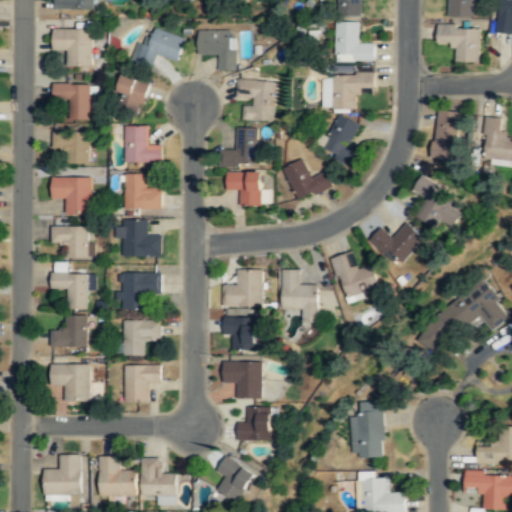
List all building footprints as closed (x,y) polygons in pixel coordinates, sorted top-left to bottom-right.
[(95,0),(55,0),(55,10),(95,10),(95,0)] [(362,0),(338,0),(338,17),(362,17),(362,0)] [(473,0),(448,0),(448,16),(473,16),(473,0)] [(511,0),(498,0),(495,31),(511,32),(511,0)] [(360,22),(336,22),(335,61),(374,61),(374,42),(359,42),(360,22)] [(479,27),(438,27),(438,43),(455,43),(454,60),(479,61),(479,27)] [(179,61),(186,37),(154,28),(149,46),(138,42),(132,62),(154,68),(158,55),(179,61)] [(54,51),(68,51),(68,66),(93,66),(93,30),(54,30),(54,51)] [(199,55),(219,55),(219,70),(236,70),(236,31),(199,31),(199,55)] [(375,90),(374,74),(331,75),(331,97),(326,97),(327,109),(357,108),(356,91),(375,90)] [(115,105),(142,113),(152,84),(124,75),(115,105)] [(275,122),(276,81),(238,80),(238,99),(254,99),(254,106),(243,106),(243,121),(275,122)] [(90,121),(90,85),(53,84),(53,101),(70,101),(69,120),(90,121)] [(452,159),(458,111),(437,109),(433,140),(431,140),(429,156),(452,159)] [(349,145),(360,126),(341,115),(321,149),(353,167),(361,152),(349,145)] [(484,115),(482,133),(485,134),(483,157),(511,160),(511,137),(505,137),(506,131),(499,130),(501,118),(484,115)] [(151,126),(126,126),(126,161),(164,161),(164,144),(151,144),(151,126)] [(261,129),(238,127),(238,151),(222,151),(222,167),(261,166),(261,129)] [(53,132),(53,151),(65,151),(65,164),(91,164),(91,132),(53,132)] [(280,168),(298,198),(312,191),(314,194),(333,185),(324,171),(311,177),(300,157),(280,168)] [(259,171),(227,171),(226,188),(240,188),(240,204),(259,204),(259,171)] [(147,174),(126,174),(126,209),(164,209),(164,188),(147,188),(147,174)] [(418,218),(441,229),(457,193),(421,176),(413,192),(427,199),(418,218)] [(92,178),(53,178),(53,198),(67,199),(66,215),(92,215),(92,178)] [(148,221),(118,221),(118,239),(123,239),(123,256),(162,256),(162,236),(148,236),(148,221)] [(371,240),(400,267),(426,239),(408,223),(393,238),(382,228),(371,240)] [(52,227),(52,246),(66,246),(66,260),(90,260),(90,227),(52,227)] [(344,299),(380,289),(374,266),(357,270),(353,254),(333,260),(344,299)] [(283,309),(303,309),(303,322),(320,322),(320,285),(299,285),(299,270),(283,270),(283,309)] [(263,272),(238,272),(238,287),(224,287),(224,307),(263,307),(263,272)] [(162,294),(163,274),(123,273),(122,310),(147,310),(147,294),(162,294)] [(52,290),(68,290),(68,310),(89,310),(89,274),(52,274),(52,290)] [(417,335),(433,355),(481,315),(494,331),(511,315),(511,313),(484,279),(417,335)] [(52,331),(52,348),(89,348),(89,317),(65,317),(65,331),(52,331)] [(257,318),(224,318),(224,336),(233,336),(233,352),(257,352),(257,318)] [(161,321),(124,321),(124,357),(147,357),(147,342),(161,342),(161,321)] [(263,363),(224,363),(224,384),(237,384),(237,399),(263,399),(263,363)] [(92,365),(51,364),(51,386),(66,386),(66,401),(91,401),(92,365)] [(125,366),(125,402),(150,402),(150,383),(161,383),(161,366),(125,366)] [(385,457),(384,402),(362,403),(362,416),(352,416),(352,457),(385,457)] [(238,441),(271,441),(271,410),(248,410),(248,423),(238,423),(238,441)] [(511,462),(511,428),(496,429),(496,444),(477,444),(477,464),(511,462)] [(44,495),(82,495),(82,455),(60,455),(60,469),(44,469),(44,495)] [(216,472),(225,478),(217,490),(238,504),(256,475),(227,456),(216,472)] [(137,471),(120,471),(120,457),(100,457),(100,497),(138,497),(137,471)] [(176,474),(163,474),(162,459),(142,460),(142,497),(177,496),(176,474)] [(357,511),(408,511),(408,492),(390,492),(390,478),(377,478),(377,472),(358,472),(357,511)] [(511,509),(511,473),(465,473),(466,492),(483,492),(483,510),(511,509)]
